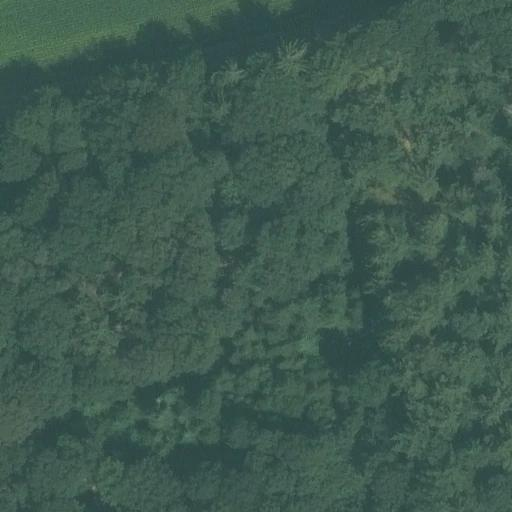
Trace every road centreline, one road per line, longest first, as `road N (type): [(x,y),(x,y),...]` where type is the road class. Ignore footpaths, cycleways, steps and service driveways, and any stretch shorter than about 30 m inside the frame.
road 1 (track): [(426,511),(314,23)]
road 2 (unclassified): [(0,106),(414,0)]
